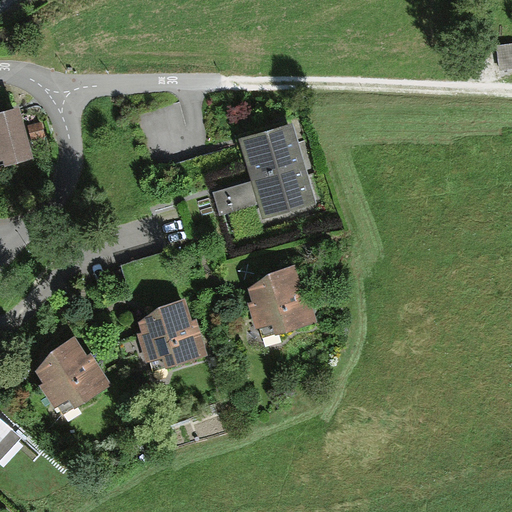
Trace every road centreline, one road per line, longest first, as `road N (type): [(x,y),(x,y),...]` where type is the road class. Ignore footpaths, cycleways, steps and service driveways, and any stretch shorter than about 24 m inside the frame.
road 1 (track): [(511,93),(265,89)]
road 2 (residential): [(40,83),(265,89)]
road 3 (residential): [(177,222),(64,279),(39,308),(0,325)]
road 4 (residential): [(40,83),(67,114),(75,160),(60,199),(21,236)]
